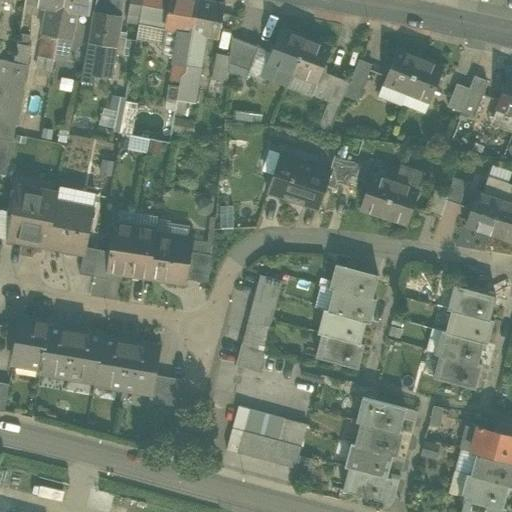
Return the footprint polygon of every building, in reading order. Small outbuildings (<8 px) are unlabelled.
[(38,0),(37,6),(48,7),(62,10),(64,0),(38,0)] [(64,0),(62,10),(77,12),(88,14),(90,0),(64,0)] [(81,81),(94,83),(95,76),(111,78),(115,54),(123,55),(126,38),(118,36),(124,0),(96,0),(94,11),(89,43),(88,42),(81,81)] [(138,24),(138,23),(142,0),(130,0),(126,22),(138,24)] [(159,0),(142,0),(138,23),(155,26),(159,0)] [(159,0),(155,26),(166,28),(171,0),(159,0)] [(171,0),(166,28),(180,30),(193,33),(198,0),(171,0)] [(198,0),(193,33),(205,35),(219,37),(225,3),(207,0),(198,0)] [(57,37),(62,10),(48,7),(42,35),(57,37)] [(72,40),(77,12),(62,10),(57,37),(58,37),(72,40)] [(267,64),(272,66),(292,73),(306,38),(281,28),(267,64)] [(186,71),(193,33),(180,30),(172,76),(180,78),(186,71)] [(199,74),(205,35),(193,33),(186,71),(199,74)] [(49,58),(54,59),(58,37),(57,37),(42,35),(38,56),(49,58)] [(232,36),(230,55),(229,62),(250,70),(259,46),(232,36)] [(72,40),(58,37),(54,59),(68,61),(72,40)] [(306,38),(292,73),(312,81),(317,83),(322,70),(331,47),(306,38)] [(17,43),(14,63),(27,65),(31,46),(18,43),(17,43)] [(383,83),(406,93),(420,58),(397,49),(383,83)] [(227,82),(229,62),(230,55),(215,54),(212,81),(227,82)] [(359,57),(350,81),(361,85),(370,62),(359,57)] [(443,67),(420,58),(406,93),(430,102),(443,67)] [(0,79),(23,84),(27,65),(14,63),(0,60),(0,79)] [(287,85),(292,73),(272,66),(267,77),(287,85)] [(343,96),(350,81),(322,70),(317,83),(312,81),(308,91),(341,103),(343,96)] [(177,100),(194,103),(199,74),(186,71),(180,78),(178,90),(177,100)] [(308,91),(312,81),(292,73),(287,85),(307,93),(308,91)] [(497,108),(511,113),(511,74),(510,74),(497,108)] [(475,76),(469,89),(460,112),(472,116),(486,81),(475,76)] [(0,139),(12,142),(23,84),(0,79),(0,139)] [(361,85),(350,81),(343,96),(355,100),(361,85)] [(402,104),(406,93),(383,83),(378,96),(401,105),(402,104)] [(448,107),(460,112),(469,89),(457,84),(448,107)] [(430,102),(406,93),(402,104),(425,114),(430,102)] [(111,110),(123,112),(125,98),(114,96),(111,110)] [(511,131),(511,113),(497,108),(490,123),(511,131)] [(172,133),(192,136),(194,122),(174,119),(172,133)] [(130,132),(126,146),(158,154),(161,140),(130,132)] [(0,139),(0,162),(8,164),(12,142),(0,139)] [(281,152),(279,159),(295,164),(296,161),(297,158),(281,152)] [(337,190),(339,183),(347,160),(334,156),(329,172),(330,173),(326,186),(337,190)] [(300,204),(318,210),(326,186),(330,173),(329,172),(296,161),(295,164),(279,159),(275,169),(268,190),(300,201),(300,204)] [(360,164),(347,160),(339,183),(353,187),(360,164)] [(0,174),(6,176),(8,164),(0,162),(0,174)] [(360,208),(384,216),(396,181),(372,173),(360,208)] [(502,199),(503,199),(508,183),(488,176),(483,192),(502,199)] [(453,177),(447,194),(445,200),(459,205),(467,182),(453,177)] [(419,189),(396,181),(384,216),(408,224),(419,189)] [(511,184),(508,183),(503,199),(511,202),(511,184)] [(93,208),(57,201),(59,193),(19,186),(16,204),(13,204),(6,240),(48,248),(83,255),(84,255),(86,247),(93,208)] [(440,216),(445,200),(447,194),(435,190),(427,211),(440,216)] [(466,226),(490,234),(502,199),(483,192),(478,191),(466,226)] [(511,202),(503,199),(502,199),(490,234),(511,241),(511,202)] [(0,235),(3,236),(8,211),(0,209),(0,235)] [(108,271),(128,274),(136,226),(115,223),(112,242),(109,245),(111,248),(111,252),(110,251),(107,271),(108,271)] [(157,229),(136,226),(128,274),(149,277),(156,234),(157,229)] [(149,277),(185,283),(185,280),(185,279),(190,251),(191,239),(156,234),(149,277)] [(79,274),(94,276),(98,249),(86,247),(84,255),(83,255),(79,274)] [(110,251),(98,249),(94,276),(107,278),(108,271),(107,271),(110,251)] [(185,279),(208,282),(211,254),(190,251),(185,279)] [(330,288),(333,289),(334,288),(372,298),(378,275),(336,264),(330,288)] [(261,275),(258,287),(279,292),(282,281),(261,275)] [(447,308),(451,309),(489,319),(490,318),(496,296),(454,285),(447,308)] [(258,287),(254,298),(276,304),(279,292),(258,287)] [(333,289),(328,310),(366,321),(370,322),(376,299),(372,298),(334,288),(333,289)] [(254,298),(251,309),(273,315),(276,304),(254,298)] [(251,309),(248,321),(270,326),(273,315),(251,309)] [(318,332),(322,333),(360,343),(360,342),(366,321),(328,310),(324,309),(318,332)] [(451,309),(445,331),(483,341),(483,342),(487,343),(493,319),(490,318),(489,319),(451,309)] [(13,364),(40,368),(41,368),(49,325),(47,323),(36,321),(35,318),(23,317),(21,318),(13,364)] [(248,321),(245,332),(267,338),(270,326),(248,321)] [(62,327),(49,325),(41,368),(40,368),(40,372),(68,377),(76,332),(63,329),(62,327)] [(435,353),(439,354),(478,364),(478,363),(483,342),(483,341),(445,331),(442,330),(435,353)] [(88,334),(76,332),(68,377),(95,382),(103,336),(102,334),(91,332),(88,334)] [(245,332),(242,344),(254,347),(264,349),(267,338),(245,332)] [(364,343),(360,342),(360,343),(322,333),(316,356),(358,368),(364,343)] [(116,339),(103,336),(95,382),(95,384),(123,389),(130,343),(118,341),(116,339)] [(143,345),(130,343),(123,389),(150,393),(151,393),(154,374),(159,348),(157,346),(145,344),(143,345)] [(236,365),(248,368),(254,347),(242,344),(236,365)] [(264,349),(254,347),(248,368),(259,372),(265,350),(264,349)] [(481,364),(478,363),(478,364),(439,354),(433,377),(475,388),(481,364)] [(149,402),(163,404),(168,377),(154,374),(151,393),(150,393),(148,402),(149,402)] [(184,379),(168,377),(163,404),(176,406),(184,379)] [(9,384),(0,381),(0,410),(4,411),(9,384)] [(356,421),(360,422),(399,432),(399,431),(405,409),(363,397),(356,421)] [(232,427),(244,430),(250,409),(238,406),(232,427)] [(261,412),(250,409),(244,430),(255,434),(261,412)] [(273,415),(261,412),(255,434),(267,437),(273,415)] [(284,418),(273,415),(267,437),(278,440),(284,418)] [(295,421),(284,418),(278,440),(289,443),(295,421)] [(307,425),(295,421),(289,443),(301,446),(307,425)] [(360,422),(354,443),(354,444),(393,454),(392,455),(396,456),(403,432),(399,431),(399,432),(360,422)] [(464,449),(473,451),(479,428),(470,426),(464,449)] [(226,449),(238,453),(244,431),(232,428),(226,449)] [(511,437),(479,428),(473,451),(511,461),(511,437)] [(238,453),(249,456),(255,434),(244,431),(238,453)] [(249,456),(261,459),(267,437),(255,434),(249,456)] [(261,459),(272,462),(278,440),(267,437),(261,459)] [(272,462),(283,465),(289,444),(278,440),(272,462)] [(344,466),(348,467),(387,477),(387,476),(392,455),(393,454),(354,444),(354,443),(351,442),(344,466)] [(301,447),(289,444),(283,465),(295,468),(301,447)] [(511,486),(511,461),(473,451),(472,452),(476,453),(470,474),(470,475),(508,485),(511,487),(511,486)] [(391,477),(387,476),(387,477),(348,467),(342,490),(384,501),(391,477)] [(502,507),(508,485),(470,475),(470,474),(467,473),(466,474),(460,496),(460,497),(464,498),(464,497),(502,507)] [(505,511),(506,508),(502,507),(464,497),(464,498),(460,511),(505,511)]
